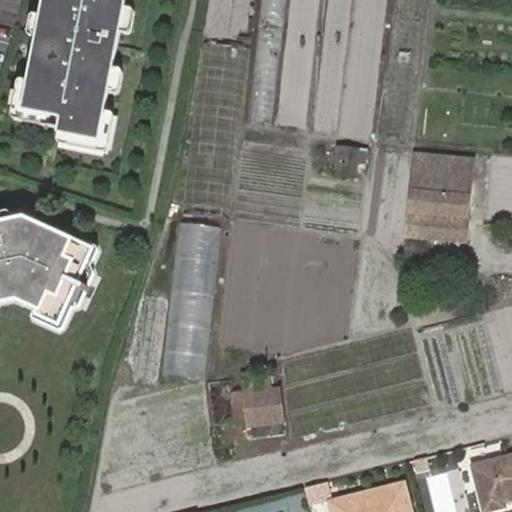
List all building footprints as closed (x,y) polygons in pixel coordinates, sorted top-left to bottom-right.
[(128,0),(46,0),(26,111),(64,118),(61,134),(101,141),(128,0)] [(262,0),(262,7),(298,10),(298,13),(325,15),(325,0),(262,0)] [(399,0),(400,9),(425,8),(424,0),(399,0)] [(371,137),(378,77),(305,69),(306,64),(282,61),(275,127),(371,137)] [(339,145),(337,171),(366,174),(368,147),(339,145)] [(428,236),(427,256),(460,259),(462,240),(467,241),(472,158),(413,154),(408,234),(428,236)] [(0,299),(16,296),(43,308),(38,317),(60,327),(78,289),(88,294),(90,290),(80,286),(95,252),(26,221),(0,225),(0,299)] [(206,353),(218,226),(179,222),(167,349),(206,353)] [(406,254),(427,256),(428,236),(408,234),(406,254)] [(156,383),(161,315),(142,314),(137,382),(156,383)] [(240,371),(241,389),(263,388),(262,371),(240,371)] [(263,388),(241,389),(229,389),(231,422),(242,421),(277,420),(275,387),(263,388)] [(277,420),(242,421),(242,433),(278,431),(277,420)] [(511,457),(473,467),(484,511),(504,507),(503,502),(511,499),(511,457)] [(327,484),(321,486),(324,500),(330,499),(327,484)] [(409,511),(402,485),(327,503),(329,511),(409,511)] [(321,486),(306,489),(310,504),(324,500),(321,486)]
